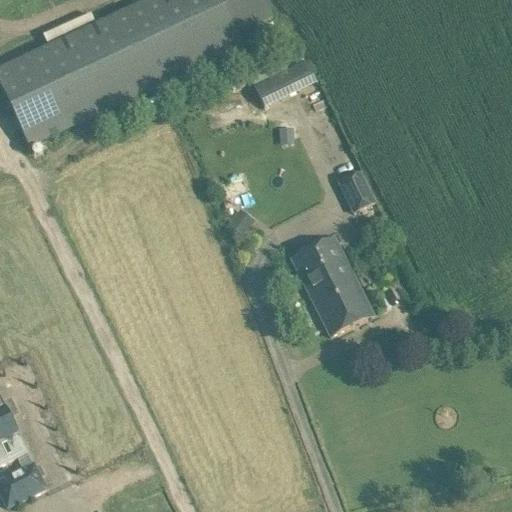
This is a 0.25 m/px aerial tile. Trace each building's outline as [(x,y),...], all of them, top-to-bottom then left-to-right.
[(153,0),(0,72),(0,89),(30,153),(244,52),(237,38),(272,21),(262,0),(153,0)] [(251,89),(262,111),(313,85),(303,64),(251,89)] [(279,130),(278,146),(294,147),(294,131),(279,130)] [(377,207),(359,175),(338,186),(355,218),(377,207)] [(241,214),(230,226),(243,238),(254,226),(241,214)] [(374,319),(365,301),(335,240),(291,262),(331,341),(374,319)] [(5,410),(0,399),(0,468),(28,456),(20,438),(6,410),(5,410)] [(10,511),(47,494),(34,467),(0,483),(0,497),(6,511),(10,511)]
